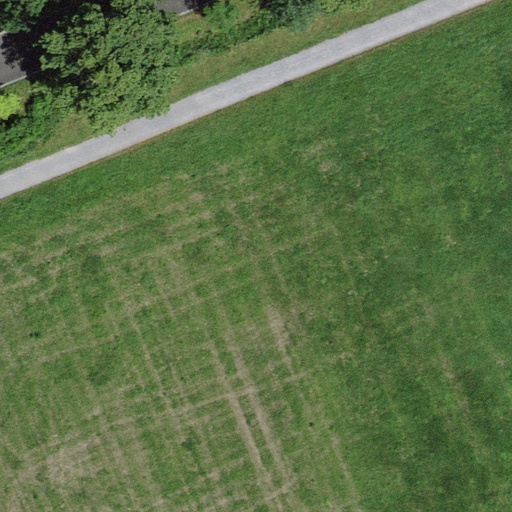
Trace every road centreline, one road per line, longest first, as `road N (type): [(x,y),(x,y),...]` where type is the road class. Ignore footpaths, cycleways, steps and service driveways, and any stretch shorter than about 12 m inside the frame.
road 1 (track): [(0,185),(464,0)]
road 2 (tertiary): [(148,0),(0,59)]
